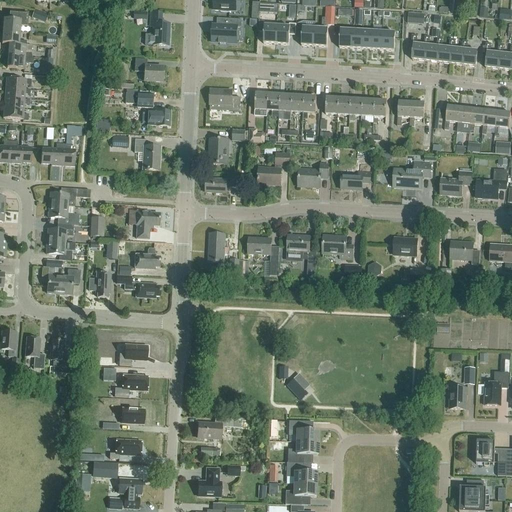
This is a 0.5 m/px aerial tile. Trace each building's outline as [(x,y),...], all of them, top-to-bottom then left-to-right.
[(209,0),(210,3),(211,3),(211,11),(218,11),(218,13),(226,13),(227,12),(233,12),(233,1),(240,2),(239,0),(209,0)] [(489,9),(481,8),(479,17),(488,18),(489,9)] [(36,21),(39,12),(34,10),(31,19),(36,21)] [(2,32),(20,34),(20,26),(26,26),(27,13),(9,11),(9,20),(3,20),(2,32)] [(139,21),(146,21),(147,12),(133,12),(133,15),(139,15),(139,21)] [(146,46),(153,46),(169,47),(169,25),(161,25),(162,13),(151,13),(151,27),(154,27),(153,36),(147,36),(146,46)] [(408,24),(424,26),(425,15),(409,14),(408,24)] [(236,28),(242,28),(242,21),(224,20),(224,27),(213,26),(212,42),(220,43),(219,45),(227,46),(227,43),(235,44),(236,28)] [(260,23),(259,32),(264,32),(263,44),(276,45),(277,27),(265,26),(265,23),(260,23)] [(277,27),(276,45),(289,46),(289,36),(296,36),(296,25),(289,24),(289,28),(277,27)] [(340,31),(339,49),(352,50),(353,32),(340,31)] [(1,44),(8,45),(26,46),(26,42),(19,41),(20,34),(2,32),(1,44)] [(353,32),(352,50),(362,50),(363,32),(353,32)] [(363,32),(362,50),(372,51),(373,33),(363,32)] [(301,33),(300,51),(313,52),(314,34),(301,33)] [(373,33),(372,51),(381,51),(382,33),(373,33)] [(382,33),(381,51),(394,52),(395,34),(382,33)] [(314,34),(313,52),(326,53),(327,35),(314,34)] [(56,37),(46,36),(45,44),(56,45),(56,37)] [(413,36),(411,45),(414,46),(412,61),(425,62),(427,47),(424,46),(416,45),(417,36),(413,36)] [(425,37),(424,46),(427,47),(425,62),(437,63),(439,48),(437,48),(429,47),(430,38),(425,37)] [(438,39),(437,48),(439,48),(437,63),(450,65),(452,49),(449,49),(442,48),(443,39),(438,39)] [(450,40),(449,49),(452,49),(450,65),(463,66),(464,51),(462,50),(454,50),(455,41),(450,40)] [(463,41),(462,50),(464,51),(463,66),(475,68),(477,52),(467,51),(468,42),(463,41)] [(486,44),(485,54),(487,54),(486,69),(499,70),(500,55),(498,54),(490,54),(491,45),(486,44)] [(8,57),(31,59),(31,54),(25,54),(26,46),(8,45),(8,57)] [(499,45),(498,54),(500,55),(499,70),(511,71),(511,64),(511,56),(510,56),(502,55),(503,46),(499,45)] [(33,59),(31,59),(8,57),(7,69),(24,70),(24,62),(32,63),(33,59)] [(42,60),(41,74),(51,75),(53,61),(42,60)] [(163,82),(163,68),(147,68),(147,60),(135,60),(135,72),(144,73),(144,82),(163,82)] [(121,89),(132,90),(133,83),(123,83),(123,77),(117,77),(117,81),(115,81),(115,85),(121,86),(121,89)] [(25,94),(25,96),(30,96),(30,91),(25,90),(25,86),(30,86),(31,81),(26,81),(26,80),(6,79),(5,92),(25,94)] [(240,112),(240,100),(232,100),(232,92),(210,91),(210,106),(230,107),(230,111),(240,112)] [(24,100),(25,96),(25,94),(5,92),(4,106),(24,107),(24,106),(29,106),(29,101),(24,100)] [(136,109),(152,109),(152,95),(125,94),(125,105),(136,105),(136,109)] [(267,112),(268,112),(269,95),(256,94),(255,117),(267,118),(267,112)] [(268,112),(280,112),(281,96),(269,95),(268,112)] [(281,96),(280,112),(279,119),(284,120),(285,113),(291,113),(292,97),(281,96)] [(291,113),(303,114),(304,97),(292,97),(291,113)] [(307,120),(308,114),(315,115),(316,98),(304,97),(303,114),(303,120),(307,120)] [(338,116),(338,99),(327,99),(326,115),(338,116)] [(338,116),(344,116),(349,116),(350,100),(338,99),(338,116)] [(355,122),(355,117),(361,117),(362,101),(350,100),(349,116),(349,122),(355,122)] [(366,117),(373,118),(374,101),(362,101),(361,117),(361,122),(365,123),(366,117)] [(379,118),(386,118),(387,102),(374,101),(373,118),(373,123),(379,124),(379,118)] [(402,118),(411,119),(412,103),(399,102),(398,127),(402,127),(402,118)] [(412,103),(411,119),(410,127),(414,127),(415,119),(424,120),(425,104),(412,103)] [(24,107),(4,106),(3,119),(23,121),(23,120),(28,121),(28,116),(23,115),(24,107)] [(450,123),(458,124),(459,124),(460,109),(448,107),(445,131),(449,131),(450,123)] [(462,124),(471,125),(473,110),(460,109),(459,124),(458,124),(458,132),(462,133),(462,124)] [(436,110),(434,130),(441,131),(443,111),(436,110)] [(470,134),(474,134),(475,126),(484,127),(485,111),(473,110),(471,125),(470,134)] [(488,127),(496,128),(498,113),(485,111),(484,127),(483,136),(487,136),(488,127)] [(147,114),(143,114),(142,123),(147,124),(146,127),(169,128),(170,113),(157,112),(147,112),(147,114)] [(496,128),(495,136),(499,137),(500,129),(509,130),(511,114),(498,113),(496,128)] [(348,140),(348,135),(349,129),(344,128),(344,135),(341,135),(340,139),(348,140)] [(265,145),(265,134),(258,134),(258,130),(249,130),(249,144),(265,145)] [(248,132),(233,131),(232,142),(247,143),(248,132)] [(227,166),(229,141),(210,140),(209,165),(227,166)] [(66,141),(65,146),(64,146),(62,167),(74,168),(75,151),(70,151),(71,142),(66,141)] [(143,163),(143,171),(159,172),(160,148),(147,148),(148,141),(135,141),(134,154),(138,154),(137,163),(143,163)] [(0,163),(9,164),(10,143),(3,142),(3,147),(0,146),(0,163)] [(20,165),(20,164),(21,148),(17,148),(17,143),(10,143),(9,164),(20,165)] [(495,155),(510,155),(510,144),(496,143),(495,155)] [(51,167),(62,167),(64,146),(56,145),(56,150),(52,150),(51,165),(51,167)] [(21,148),(20,164),(30,164),(31,149),(21,148)] [(324,160),(333,160),(333,148),(325,148),(324,160)] [(51,165),(52,150),(41,149),(40,165),(51,165)] [(364,155),(374,155),(374,151),(354,151),(354,154),(359,154),(359,160),(364,160),(364,155)] [(289,167),(289,156),(276,155),(275,170),(259,169),(258,186),(281,187),(282,167),(289,167)] [(358,170),(366,170),(366,163),(359,162),(358,170)] [(429,178),(430,165),(415,164),(414,172),(394,171),(394,189),(421,190),(421,178),(429,178)] [(328,180),(329,166),(320,165),(320,173),(299,171),(298,188),(320,189),(320,179),(328,180)] [(471,186),(472,170),(460,170),(459,181),(442,179),(440,196),(462,198),(463,186),(471,186)] [(494,171),(494,178),(493,183),(477,182),(476,198),(498,200),(498,190),(506,190),(507,171),(494,171)] [(370,184),(371,174),(358,173),(358,177),(341,176),(341,190),(362,191),(362,184),(370,184)] [(245,189),(246,178),(227,177),(227,181),(206,180),(206,194),(227,195),(227,188),(245,189)] [(90,191),(75,191),(60,189),(60,195),(50,195),(49,207),(67,208),(67,201),(75,202),(75,199),(89,200),(90,191)] [(77,227),(78,216),(74,215),(67,215),(67,208),(49,207),(48,219),(58,220),(58,226),(73,227),(77,227)] [(136,212),(135,227),(137,227),(136,240),(148,240),(149,227),(159,228),(159,215),(150,215),(150,213),(136,212)] [(90,218),(89,237),(103,238),(104,218),(90,218)] [(47,243),(65,244),(65,237),(72,238),(73,227),(58,226),(57,231),(48,231),(47,243)] [(226,236),(209,235),(208,263),(224,264),(225,255),(228,255),(228,249),(225,249),(226,236)] [(289,237),(288,260),(302,261),(302,259),(302,257),(309,257),(310,253),(310,238),(289,237)] [(353,260),(354,247),(346,246),(346,240),(333,239),(333,238),(324,238),(323,255),(340,256),(340,259),(353,260)] [(272,241),(249,240),(248,256),(271,257),(271,276),(278,277),(278,264),(282,264),(282,255),(279,255),(279,248),(271,248),(272,241)] [(395,240),(394,256),(416,257),(417,241),(395,240)] [(65,244),(47,243),(46,255),(59,256),(58,262),(71,262),(72,252),(74,252),(74,245),(65,244)] [(106,243),(106,260),(115,260),(116,244),(106,243)] [(117,247),(121,252),(127,248),(123,243),(117,247)] [(479,266),(480,252),(473,252),(473,244),(451,243),(450,260),(472,262),(472,266),(479,266)] [(511,270),(511,246),(491,246),(490,263),(505,264),(505,271),(511,270)] [(147,251),(147,256),(135,256),(135,270),(154,271),(154,269),(159,269),(159,259),(155,259),(155,252),(154,250),(148,249),(147,251)] [(308,259),(307,276),(315,276),(316,259),(308,259)] [(230,278),(238,279),(239,261),(231,260),(230,278)] [(246,261),(239,261),(238,279),(243,279),(243,275),(245,275),(246,261)] [(381,268),(375,263),(368,267),(368,274),(374,279),(381,275),(381,268)] [(362,267),(345,267),(344,282),(361,283),(362,267)] [(130,276),(130,268),(119,268),(119,276),(130,276)] [(47,294),(59,295),(60,277),(53,277),(54,270),(48,269),(47,294)] [(451,270),(441,270),(440,287),(450,287),(451,270)] [(60,277),(59,295),(71,296),(72,285),(79,286),(80,272),(68,271),(67,278),(60,277)] [(411,271),(411,284),(427,285),(428,272),(411,271)] [(110,275),(96,275),(96,280),(89,280),(88,292),(95,293),(95,294),(97,294),(97,299),(107,299),(107,295),(109,295),(110,275)] [(124,291),(136,291),(135,299),(155,300),(155,298),(159,298),(160,288),(155,288),(156,286),(130,285),(131,278),(117,277),(116,285),(124,286),(124,291)] [(449,333),(449,325),(437,325),(437,333),(449,333)] [(13,359),(15,334),(2,333),(1,351),(8,351),(8,358),(13,359)] [(39,355),(40,340),(26,339),(25,358),(34,359),(33,370),(43,371),(44,356),(39,355)] [(59,368),(58,374),(68,375),(69,361),(62,360),(63,342),(51,341),(50,361),(53,361),(53,368),(59,368)] [(118,367),(130,367),(131,361),(146,362),(147,348),(125,347),(124,356),(119,355),(118,367)] [(19,360),(12,360),(10,383),(17,383),(19,360)] [(509,373),(509,370),(509,362),(509,360),(501,360),(501,362),(501,370),(501,373),(509,373)] [(288,368),(279,368),(278,380),(287,380),(288,368)] [(475,369),(465,369),(464,386),(475,386),(475,369)] [(484,406),(501,406),(501,389),(508,389),(509,373),(501,373),(494,373),(494,384),(485,384),(484,406)] [(114,389),(113,397),(128,398),(128,391),(146,392),(147,378),(122,377),(122,390),(114,389)] [(293,380),(286,387),(300,402),(307,395),(293,380)] [(450,410),(465,410),(465,395),(467,396),(467,389),(449,389),(449,398),(450,398),(450,410)] [(120,424),(143,425),(143,411),(121,410),(120,424)] [(197,430),(198,432),(198,434),(197,435),(196,437),(197,438),(197,439),(220,441),(221,428),(233,429),(241,429),(241,421),(214,419),(214,425),(198,424),(198,426),(197,427),(197,430)] [(317,444),(318,432),(304,431),(304,422),(288,421),(287,435),(296,436),(296,443),(317,444)] [(139,457),(140,443),(115,441),(115,455),(111,455),(110,460),(118,460),(118,456),(139,457)] [(477,442),(477,449),(474,449),(474,457),(477,457),(476,465),(478,465),(478,462),(485,462),(485,467),(490,467),(490,463),(493,463),(493,465),(494,465),(495,442),(494,442),(494,445),(490,445),(490,442),(485,442),(485,445),(478,444),(478,442),(477,442)] [(287,450),(287,463),(287,464),(303,464),(303,456),(317,456),(317,444),(296,443),(296,450),(287,450)] [(294,485),(315,486),(316,473),(302,473),(303,464),(287,464),(287,463),(286,463),(285,478),(294,478),(294,485)] [(505,477),(506,463),(498,463),(497,477),(505,477)] [(118,466),(94,464),(93,477),(117,479),(118,466)] [(277,482),(278,465),(269,465),(269,482),(277,482)] [(239,467),(226,467),(226,478),(239,478),(239,467)] [(220,498),(220,484),(218,484),(219,470),(206,470),(205,483),(198,483),(198,497),(220,498)] [(76,476),(76,492),(89,493),(90,477),(76,476)] [(134,484),(134,482),(119,481),(118,492),(125,493),(124,500),(121,500),(121,502),(116,502),(116,500),(109,499),(108,510),(121,511),(121,510),(139,511),(139,498),(137,498),(137,496),(141,496),(141,485),(134,484)] [(460,500),(489,501),(489,496),(483,496),(484,489),(486,489),(486,488),(483,488),(484,482),(467,482),(467,488),(460,488),(460,489),(463,489),(463,495),(460,495),(460,500)] [(277,485),(268,485),(268,496),(277,496),(277,485)] [(315,498),(315,486),(294,485),(294,492),(285,492),(285,506),(303,507),(303,498),(315,498)] [(266,487),(258,487),(258,500),(265,500),(266,487)] [(489,501),(460,500),(460,505),(462,506),(462,511),(459,511),(482,511),(483,506),(489,506),(489,501)]
